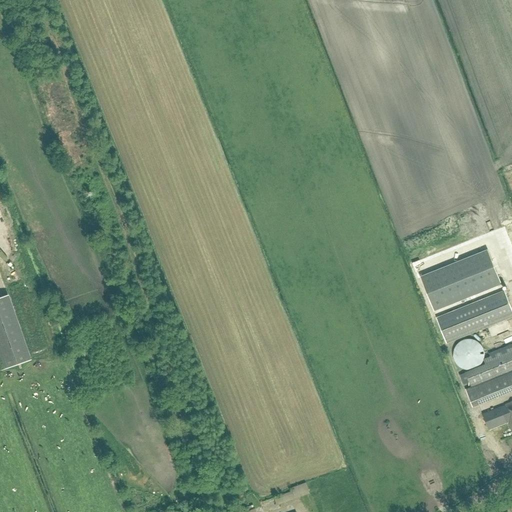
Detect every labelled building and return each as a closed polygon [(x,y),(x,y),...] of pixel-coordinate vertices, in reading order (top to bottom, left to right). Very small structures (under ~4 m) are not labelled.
[(420,278),(434,311),(501,284),(488,251),(420,278)] [(437,319),(447,343),(511,316),(511,310),(504,292),(437,319)] [(0,370),(31,360),(8,295),(0,297),(0,370)] [(454,352),(454,355),(454,358),(455,361),(457,364),(458,366),(461,368),(464,369),(466,370),(469,370),(472,370),(474,369),(477,368),(480,366),(482,364),(483,361),(484,358),(484,355),(484,352),(483,348),(482,346),(480,344),(478,342),(476,341),(473,340),(469,340),(465,340),(463,341),(460,342),(458,344),(457,346),(455,348),(454,352)] [(465,373),(472,390),(466,393),(472,407),(511,390),(511,346),(490,355),(491,358),(484,360),(486,365),(465,373)] [(509,422),(511,428),(511,402),(484,414),(491,430),(509,422)] [(487,443),(479,445),(480,452),(489,450),(487,443)] [(273,498),(275,505),(295,499),(292,491),(273,498)]
